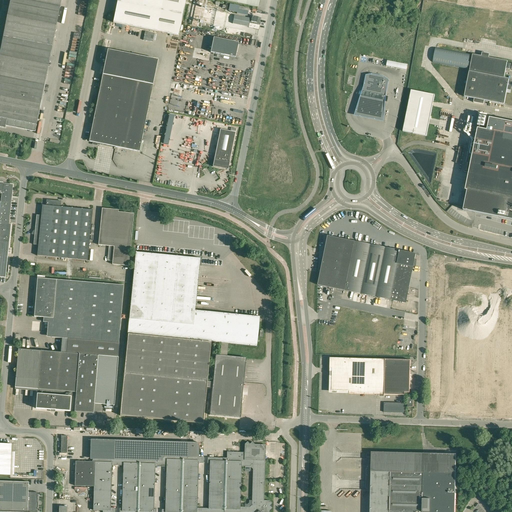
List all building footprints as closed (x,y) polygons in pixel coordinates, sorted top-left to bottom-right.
[(10,0),(3,36),(17,39),(52,46),(61,0),(10,0)] [(117,0),(113,23),(157,32),(178,36),(185,0),(117,0)] [(202,22),(200,28),(213,31),(213,30),(219,31),(220,28),(222,28),(225,18),(206,13),(205,18),(208,19),(208,23),(210,23),(210,26),(207,26),(208,23),(202,22)] [(251,16),(249,27),(259,29),(261,18),(251,16)] [(0,51),(0,126),(5,127),(6,125),(35,131),(52,46),(17,39),(3,36),(0,51)] [(238,43),(214,37),(210,52),(228,56),(227,59),(237,61),(238,58),(235,57),(238,43)] [(436,47),(433,61),(467,68),(470,54),(436,47)] [(108,50),(103,74),(153,85),(158,60),(108,50)] [(464,100),(468,101),(469,97),(474,98),(474,102),(484,104),(484,101),(504,105),(505,103),(507,89),(511,90),(511,87),(511,81),(509,81),(510,79),(504,78),(508,61),(474,54),(464,100)] [(153,85),(103,74),(89,141),(140,152),(153,85)] [(383,76),(372,74),(366,75),(362,91),(385,95),(388,80),(383,76)] [(435,95),(411,90),(403,131),(426,136),(435,95)] [(385,95),(362,91),(359,97),(384,102),(385,95)] [(384,102),(359,97),(352,116),(382,122),(384,102)] [(511,122),(490,118),(487,130),(478,128),(476,137),(471,136),(464,172),(469,173),(465,190),(467,190),(463,210),(511,219),(511,122)] [(214,159),(213,166),(228,170),(230,162),(236,132),(220,129),(214,159)] [(0,276),(5,277),(6,272),(7,257),(8,254),(8,247),(9,246),(11,224),(9,224),(13,185),(3,183),(0,182),(0,276)] [(33,244),(38,245),(37,255),(88,260),(93,210),(60,207),(61,201),(50,200),(50,202),(46,202),(46,205),(43,205),(42,215),(36,215),(33,244)] [(108,260),(110,261),(115,210),(102,209),(98,245),(109,246),(108,260)] [(115,210),(110,261),(113,261),(113,264),(129,266),(133,214),(118,212),(118,210),(115,210)] [(328,236),(321,270),(318,285),(362,294),(372,245),(328,236)] [(372,245),(362,294),(406,303),(415,253),(372,245)] [(128,334),(211,342),(221,343),(228,344),(257,346),(260,317),(196,310),(201,258),(136,252),(129,315),(129,319),(128,334)] [(52,337),(62,338),(61,345),(60,352),(66,352),(67,345),(68,338),(89,340),(119,343),(124,285),(37,278),(34,316),(53,318),(52,337)] [(207,381),(211,342),(128,334),(124,372),(207,381)] [(120,343),(119,343),(89,340),(68,338),(67,345),(66,352),(60,352),(58,352),(41,350),(18,349),(16,373),(16,378),(15,387),(38,389),(36,408),(53,409),(94,413),(94,403),(103,404),(114,405),(118,357),(120,343)] [(227,356),(228,344),(221,343),(220,355),(216,355),(213,382),(207,381),(207,387),(212,388),(210,415),(240,418),(246,358),(227,356)] [(410,360),(330,358),(330,368),(332,368),(332,391),(349,391),(349,393),(405,395),(405,392),(410,393),(410,360)] [(207,387),(207,381),(124,372),(120,415),(203,423),(207,387)] [(94,403),(94,413),(103,413),(103,404),(94,403)] [(404,413),(404,403),(384,403),(384,412),(404,413)] [(454,511),(456,454),(457,430),(367,428),(367,442),(371,442),(371,453),(366,453),(366,457),(371,457),(371,468),(366,468),(366,488),(370,488),(369,511),(454,511)] [(95,440),(95,459),(94,459),(93,459),(92,460),(92,462),(75,461),(75,486),(94,486),(93,510),(103,511),(102,511),(115,511),(115,508),(110,508),(112,465),(123,466),(122,508),(120,508),(119,511),(155,511),(156,509),(154,509),(155,466),(166,467),(165,510),(162,509),(161,511),(269,511),(272,508),(270,506),(272,503),(270,501),(264,501),(265,462),(264,462),(264,461),(265,461),(265,445),(254,444),(252,442),(250,444),(247,442),(245,444),(244,453),(227,452),(227,458),(208,457),(208,461),(207,461),(207,463),(208,463),(210,463),(208,508),(197,508),(198,463),(203,463),(203,457),(198,457),(199,443),(95,440)] [(0,474),(11,475),(11,444),(0,443),(0,474)] [(38,508),(38,502),(35,502),(35,499),(37,497),(37,494),(35,492),(28,492),(28,482),(0,481),(0,511),(34,511),(37,510),(37,508),(38,508)]
